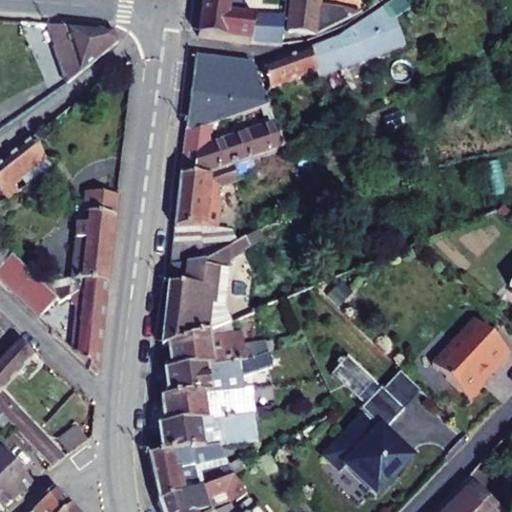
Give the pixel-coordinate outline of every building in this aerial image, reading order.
[(201,0),(197,37),(267,46),(282,45),(285,17),(254,16),(241,14),(242,0),(201,0)] [(412,9),(406,0),(395,0),(340,38),(260,66),(270,90),(317,73),(319,80),(408,46),(397,19),(412,9)] [(292,0),(288,31),(318,35),(347,20),(342,9),(319,6),(319,0),(292,0)] [(48,28),(66,85),(116,44),(113,34),(48,28)] [(252,64),(194,58),(186,132),(192,133),(222,124),(260,112),(268,109),(264,94),(261,96),(252,64)] [(281,152),(268,109),(260,112),(265,126),(226,138),(207,144),(215,170),(204,172),(205,175),(253,161),(281,152)] [(192,133),(186,132),(181,176),(205,175),(204,172),(215,170),(207,144),(226,138),(222,124),(192,133)] [(30,139),(0,163),(0,190),(22,176),(25,181),(30,187),(53,171),(30,139)] [(257,174),(253,161),(205,175),(181,176),(170,264),(204,263),(236,244),(231,231),(215,229),(219,198),(213,197),(214,187),(257,174)] [(0,190),(0,193),(3,197),(10,192),(16,187),(25,181),(22,176),(0,190)] [(16,187),(10,192),(13,198),(20,193),(16,187)] [(0,204),(3,202),(5,204),(13,198),(10,192),(3,197),(0,193),(0,204)] [(80,256),(78,283),(107,286),(116,199),(86,196),(83,226),(78,225),(75,255),(80,256)] [(244,239),(236,244),(204,263),(170,264),(161,347),(168,344),(209,331),(230,324),(223,308),(229,263),(243,255),(242,253),(249,248),(244,239)] [(71,298),(76,298),(78,283),(72,282),(66,281),(40,287),(0,247),(0,286),(36,321),(55,301),(59,305),(71,298)] [(75,255),(72,282),(78,283),(80,256),(75,255)] [(71,354),(97,378),(107,286),(78,283),(76,298),(78,299),(71,354)] [(68,314),(59,305),(55,301),(36,321),(55,339),(66,326),(68,314)] [(509,354),(473,320),(430,365),(468,401),(484,384),(480,381),(488,372),(490,374),(509,354)] [(210,341),(209,331),(168,344),(171,370),(248,361),(266,355),(264,344),(242,347),(241,336),(210,341)] [(0,412),(3,415),(53,468),(65,459),(4,393),(36,359),(20,344),(0,365),(0,412)] [(281,350),(266,355),(248,361),(171,370),(164,371),(167,398),(240,389),(239,378),(285,363),(281,350)] [(4,393),(65,459),(70,456),(13,393),(44,360),(39,357),(36,359),(4,393)] [(382,389),(351,359),(333,378),(363,408),(382,389)] [(422,394),(401,374),(384,392),(405,411),(422,394)] [(242,402),(240,389),(167,398),(161,399),(164,425),(252,412),(251,400),(242,402)] [(384,392),(382,389),(363,408),(359,413),(363,418),(322,460),(339,476),(344,470),(375,500),(413,461),(384,433),(405,411),(384,392)] [(256,445),(252,412),(164,425),(158,426),(161,454),(220,448),(256,445)] [(69,444),(75,452),(87,443),(82,434),(69,444)] [(234,475),(220,448),(161,454),(149,456),(159,502),(234,475)] [(0,508),(3,511),(32,484),(0,450),(0,508)] [(247,495),(234,475),(159,502),(162,511),(212,511),(235,503),(247,495)] [(496,511),(464,479),(446,498),(460,511),(496,511)] [(34,511),(64,511),(68,509),(55,494),(34,511)] [(460,511),(446,498),(433,511),(460,511)] [(250,499),(244,504),(249,511),(250,511),(256,508),(250,499)] [(238,508),(235,503),(212,511),(249,511),(244,504),(238,508)]
